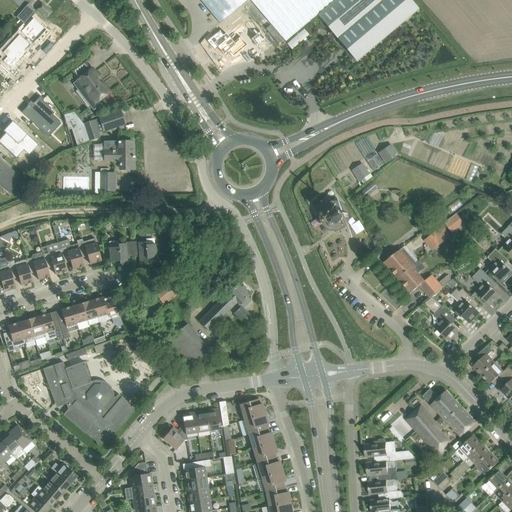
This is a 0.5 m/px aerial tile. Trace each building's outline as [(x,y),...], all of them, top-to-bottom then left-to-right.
[(199,0),(220,23),(247,0),(249,0),(286,42),(318,15),(335,0),(199,0)] [(52,12),(42,4),(37,10),(47,18),(52,12)] [(0,51),(7,57),(0,64),(0,66),(8,74),(32,47),(29,45),(24,40),(27,37),(32,42),(45,29),(33,18),(21,32),(11,43),(9,41),(0,50),(0,51)] [(221,32),(208,43),(215,52),(220,48),(223,52),(222,53),(225,57),(229,54),(234,60),(249,47),(242,38),(235,44),(227,35),(225,37),(221,32)] [(73,83),(78,89),(94,111),(102,105),(98,100),(109,92),(92,70),(90,71),(84,63),(73,71),(79,79),(73,83)] [(28,105),(22,113),(40,129),(44,123),(52,130),(53,131),(60,122),(60,121),(53,115),(55,113),(51,109),(52,108),(43,101),(44,99),(41,96),(31,107),(28,105)] [(88,140),(89,140),(99,137),(98,132),(104,130),(104,131),(112,128),(113,131),(119,129),(118,126),(125,124),(120,110),(111,114),(99,117),(100,119),(83,125),(88,140)] [(88,140),(83,125),(74,112),(64,115),(69,130),(72,129),(77,147),(90,143),(89,140),(88,140)] [(9,129),(0,138),(0,143),(16,158),(25,149),(30,153),(38,145),(14,122),(8,128),(9,129)] [(99,145),(93,145),(93,161),(104,161),(104,145),(104,142),(99,145)] [(113,142),(104,142),(104,161),(105,161),(120,161),(120,164),(120,166),(120,169),(134,169),(134,157),(133,157),(133,142),(123,142),(113,142)] [(391,145),(379,153),(386,163),(396,156),(398,155),(391,145)] [(41,151),(19,162),(25,173),(47,162),(41,151)] [(0,183),(10,193),(20,182),(22,180),(19,177),(0,159),(0,183)] [(349,172),(357,181),(368,172),(359,163),(349,172)] [(472,164),(466,179),(474,183),(480,168),(472,164)] [(100,169),(100,173),(95,173),(94,195),(100,195),(100,191),(114,191),(114,174),(109,174),(109,169),(100,169)] [(359,194),(363,199),(377,188),(373,182),(359,194)] [(314,207),(323,218),(324,220),(325,221),(325,222),(326,223),(327,224),(328,225),(329,226),(331,226),(333,227),(334,227),(335,227),(336,227),(337,226),(338,226),(339,226),(340,225),(341,224),(342,223),(343,222),(343,221),(344,221),(344,219),(344,218),(345,217),(345,216),(344,215),(344,214),(344,212),(343,211),(343,210),(342,209),(341,209),(341,208),(340,208),(339,207),(338,207),(337,206),(327,195),(314,207)] [(509,201),(504,197),(499,204),(504,208),(509,201)] [(456,214),(444,223),(453,234),(465,225),(456,214)] [(503,246),(510,253),(511,255),(511,223),(501,234),(508,241),(503,246)] [(442,226),(424,241),(428,246),(425,248),(428,253),(431,250),(432,251),(450,237),(442,226)] [(15,231),(10,233),(12,237),(17,240),(18,237),(17,232),(15,231)] [(77,244),(84,266),(81,255),(87,254),(90,264),(101,261),(95,239),(83,242),(82,239),(76,241),(77,244)] [(68,240),(58,243),(67,272),(67,271),(64,261),(69,259),(73,270),(84,266),(77,244),(70,246),(68,240)] [(109,242),(109,248),(110,262),(119,261),(120,264),(127,264),(127,258),(133,257),(132,242),(125,243),(125,244),(118,244),(118,241),(109,242)] [(139,241),(132,242),(133,257),(139,257),(140,263),(147,262),(147,259),(156,258),(155,244),(146,245),(146,242),(139,243),(139,241)] [(405,245),(392,256),(384,262),(398,279),(413,265),(419,261),(405,245)] [(67,272),(60,249),(49,252),(48,246),(41,248),(42,252),(43,255),(44,259),(46,266),(47,266),(52,264),(56,275),(67,272)] [(463,248),(456,253),(462,260),(468,255),(463,248)] [(489,270),(496,276),(503,283),(511,273),(511,272),(505,266),(509,262),(496,249),(488,258),(494,264),(489,270)] [(31,258),(26,260),(32,282),(33,282),(29,271),(35,270),(38,280),(50,277),(47,266),(46,266),(44,259),(43,255),(42,252),(32,255),(31,258)] [(467,259),(461,264),(465,269),(471,264),(467,259)] [(8,262),(8,265),(15,287),(12,277),(18,275),(21,286),(32,282),(26,260),(14,263),(14,260),(8,262)] [(413,265),(398,279),(411,293),(425,281),(418,273),(424,268),(419,261),(413,265)] [(473,270),(478,266),(473,262),(469,266),(473,270)] [(15,287),(8,265),(0,267),(0,280),(1,280),(4,291),(15,287)] [(487,276),(480,269),(472,278),(481,286),(475,292),(490,305),(499,295),(483,280),(487,276)] [(432,278),(421,288),(430,299),(432,297),(442,289),(451,280),(447,276),(438,284),(432,278)] [(154,292),(164,305),(182,291),(172,278),(154,292)] [(243,309),(250,302),(247,298),(251,294),(240,282),(199,322),(208,331),(237,302),(239,305),(238,306),(240,308),(234,313),(245,324),(252,317),(243,309)] [(460,314),(462,316),(469,323),(479,313),(472,306),(476,302),(469,295),(462,289),(459,292),(457,289),(451,295),(454,297),(460,304),(455,310),(457,311),(454,313),(458,316),(460,314)] [(103,297),(93,301),(99,323),(120,316),(113,300),(105,303),(103,297)] [(430,299),(424,304),(434,314),(433,315),(440,322),(435,327),(441,333),(449,341),(459,331),(443,316),(447,311),(432,297),(430,299)] [(88,301),(82,303),(87,320),(89,326),(99,323),(93,301),(88,302),(88,301)] [(76,306),(72,307),(77,324),(87,320),(82,303),(76,305),(76,306)] [(65,321),(59,323),(64,339),(70,337),(69,332),(79,329),(77,324),(72,307),(61,310),(65,321)] [(50,314),(39,317),(45,337),(46,341),(56,337),(58,341),(64,339),(59,323),(53,325),(50,314)] [(45,337),(39,317),(35,318),(29,320),(35,340),(45,337)] [(22,322),(18,323),(25,344),(35,340),(29,320),(22,321),(22,322)] [(9,332),(3,334),(8,352),(15,350),(14,347),(25,344),(18,323),(8,326),(9,332)] [(165,343),(181,363),(187,370),(210,352),(188,325),(165,343)] [(125,330),(116,336),(121,343),(130,337),(125,330)] [(94,341),(92,336),(81,341),(83,346),(94,341)] [(105,341),(103,336),(93,340),(95,344),(105,341)] [(498,347),(505,355),(508,357),(511,353),(509,350),(503,343),(498,347)] [(472,367),(481,376),(495,363),(488,355),(492,351),(487,346),(475,357),(477,359),(471,364),(473,366),(472,367)] [(84,348),(66,355),(68,361),(87,354),(84,348)] [(49,351),(39,354),(40,359),(41,361),(45,359),(51,357),(51,356),(50,352),(49,351)] [(42,363),(40,359),(30,362),(32,367),(42,363)] [(65,368),(63,362),(43,369),(55,403),(64,399),(68,409),(63,415),(85,434),(86,433),(96,442),(98,446),(106,443),(117,431),(136,409),(118,394),(116,397),(110,398),(110,392),(106,387),(100,384),(95,385),(94,381),(91,382),(84,362),(65,368)] [(495,363),(481,376),(489,385),(499,376),(503,380),(511,371),(511,370),(508,367),(503,372),(495,363)] [(511,371),(503,380),(506,384),(500,390),(508,399),(511,396),(511,371)] [(430,389),(429,390),(423,396),(442,417),(448,411),(453,416),(461,408),(446,391),(439,398),(430,389)] [(247,403),(240,406),(244,420),(265,414),(262,404),(260,405),(258,399),(247,402),(247,403)] [(225,402),(219,403),(223,427),(227,426),(229,425),(225,402)] [(406,420),(420,436),(435,422),(421,405),(406,420)] [(448,411),(442,417),(461,437),(476,423),(461,408),(453,416),(448,411)] [(212,413),(206,414),(209,432),(210,438),(222,436),(221,430),(220,419),(218,409),(212,410),(212,413)] [(200,412),(194,413),(198,434),(209,432),(206,414),(201,415),(200,412)] [(183,418),(184,424),(186,435),(198,434),(194,413),(188,414),(189,417),(183,418)] [(265,414),(244,420),(249,435),(267,429),(266,424),(268,424),(265,414)] [(435,422),(420,436),(437,455),(447,447),(437,434),(442,430),(435,422)] [(176,450),(182,443),(184,441),(187,441),(186,435),(184,424),(178,431),(173,427),(163,439),(176,450)] [(18,426),(9,433),(23,449),(32,441),(18,426)] [(227,426),(223,427),(225,441),(231,440),(227,426)] [(267,429),(249,435),(253,449),(274,443),(271,433),(269,434),(267,429)] [(23,449),(9,433),(8,434),(10,436),(3,442),(14,455),(17,458),(24,452),(22,450),(23,449)] [(398,434),(395,437),(402,444),(405,441),(398,434)] [(468,457),(482,444),(473,435),(455,452),(464,461),(468,457)] [(379,439),(377,441),(370,442),(370,444),(364,445),(365,458),(378,456),(378,462),(379,462),(387,462),(395,461),(403,460),(402,456),(400,454),(395,455),(394,454),(393,454),(392,442),(386,443),(386,440),(384,439),(379,439)] [(3,442),(0,444),(0,455),(6,462),(14,455),(3,442)] [(274,443),(253,449),(257,463),(276,458),(274,453),(277,452),(274,443)] [(482,444),(468,457),(477,465),(490,453),(482,444)] [(490,453),(477,465),(485,474),(499,462),(490,453)] [(262,478),(282,472),(280,462),(277,462),(276,458),(257,463),(257,464),(253,465),(257,479),(262,478)] [(32,460),(24,467),(28,472),(29,472),(33,467),(36,464),(32,460)] [(184,470),(186,481),(206,478),(204,467),(210,466),(209,460),(191,463),(192,469),(184,470)] [(378,462),(366,464),(367,476),(380,475),(380,481),(381,481),(387,480),(387,481),(395,480),(407,478),(406,471),(388,473),(387,462),(379,462),(378,462)] [(130,477),(131,488),(152,485),(150,474),(147,474),(145,463),(138,464),(130,474),(131,477),(130,477)] [(63,464),(56,473),(70,485),(75,478),(76,479),(78,477),(63,464)] [(36,470),(33,467),(29,472),(28,472),(25,475),(27,477),(28,477),(29,478),(32,475),(36,470)] [(439,469),(430,477),(429,478),(437,486),(447,477),(439,469)] [(486,484),(482,487),(490,496),(494,493),(508,480),(499,471),(492,478),(486,484)] [(282,472),(262,478),(266,492),(285,487),(283,482),(285,481),(282,472)] [(56,473),(49,481),(64,494),(66,492),(65,491),(70,485),(56,473)] [(19,477),(16,474),(11,479),(15,482),(19,477)] [(447,477),(437,486),(442,491),(451,481),(447,477)] [(206,478),(186,481),(187,492),(208,489),(206,478)] [(380,481),(368,482),(369,495),(382,493),(382,499),(383,499),(383,500),(390,499),(403,498),(403,493),(400,491),(397,491),(398,487),(397,483),(397,481),(395,480),(387,481),(387,480),(381,481),(380,481)] [(511,483),(508,480),(494,493),(503,501),(511,492),(511,483)] [(49,481),(42,489),(56,501),(61,495),(62,496),(64,494),(49,481)] [(152,485),(131,488),(125,489),(126,500),(133,499),(154,496),(152,485)] [(31,495),(35,498),(50,510),(51,508),(50,507),(56,501),(42,489),(42,490),(38,486),(31,495)] [(285,487),(266,492),(269,507),(290,503),(288,493),(286,493),(285,487)] [(208,489),(187,492),(189,503),(210,500),(208,489)] [(505,511),(509,511),(511,509),(511,492),(503,501),(499,505),(505,511)] [(462,493),(452,502),(456,506),(466,497),(462,493)] [(6,495),(4,497),(7,499),(10,502),(10,503),(13,499),(9,496),(6,495)] [(415,496),(416,507),(428,506),(427,495),(415,496)] [(154,496),(133,499),(135,510),(155,506),(154,496)] [(466,497),(456,506),(461,511),(473,511),(477,509),(466,497)] [(28,506),(34,511),(46,511),(47,511),(48,511),(50,510),(35,498),(28,506)] [(400,511),(400,510),(391,511),(390,499),(383,500),(383,499),(370,501),(371,511),(383,511),(384,511),(383,511),(400,511)] [(210,500),(189,503),(190,511),(203,511),(211,511),(210,500)] [(292,511),(290,503),(269,507),(261,508),(261,511),(292,511)]
